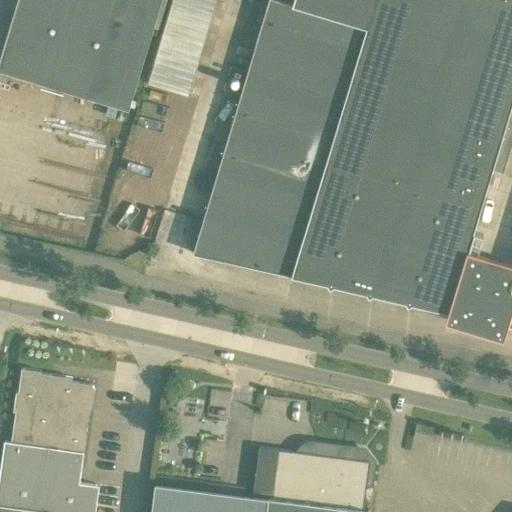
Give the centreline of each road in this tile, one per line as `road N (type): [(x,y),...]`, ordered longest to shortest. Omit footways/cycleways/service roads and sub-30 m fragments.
road 1 (primary): [(427,369),(0,272)]
road 2 (primary): [(0,304),(418,399)]
road 3 (unknown): [(418,399),(407,456),(431,470),(417,511)]
